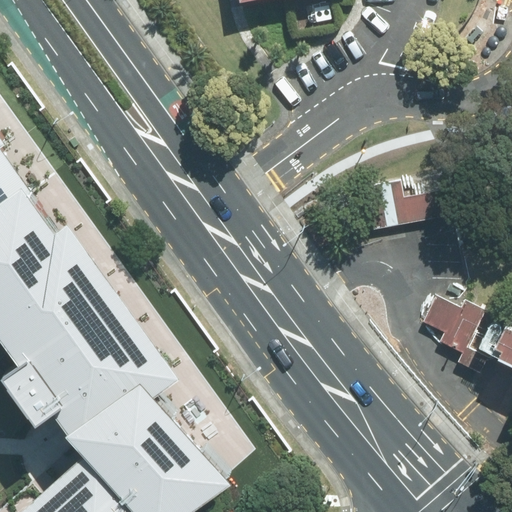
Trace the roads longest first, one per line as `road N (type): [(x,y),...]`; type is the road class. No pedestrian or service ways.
road 1 (secondary): [(76,0),(359,386),(473,511)]
road 2 (secondary): [(378,483),(18,0)]
